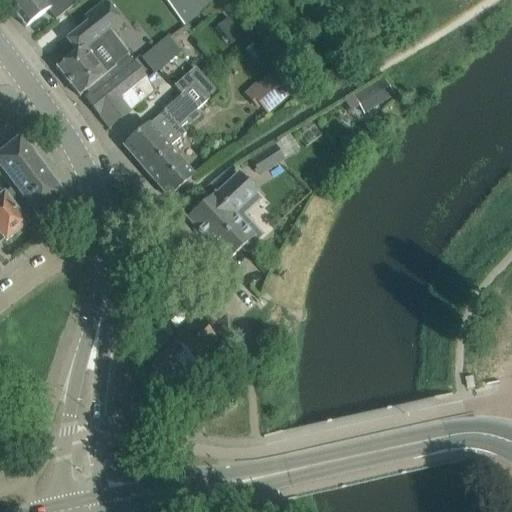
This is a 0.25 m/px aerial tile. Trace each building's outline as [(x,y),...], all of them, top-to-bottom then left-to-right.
[(4,0),(25,28),(48,11),(55,21),(80,0),(4,0)] [(169,0),(167,2),(185,25),(216,0),(169,0)] [(56,68),(79,98),(86,92),(89,96),(125,69),(102,39),(122,24),(105,2),(84,19),(88,23),(66,40),(76,53),(56,68)] [(142,59),(153,73),(180,53),(168,38),(142,59)] [(109,128),(125,116),(153,94),(146,79),(133,62),(125,69),(89,96),(86,99),(100,118),(101,117),(109,128)] [(288,96),(270,76),(251,93),(268,113),(288,96)] [(383,80),(353,98),(363,116),(394,98),(383,80)] [(137,164),(143,171),(169,149),(185,134),(178,127),(208,100),(194,83),(163,111),(164,112),(149,126),(148,124),(122,147),(125,150),(126,148),(139,162),(137,164)] [(64,197),(19,139),(3,152),(0,154),(0,191),(22,220),(32,212),(37,218),(52,206),(54,209),(63,202),(61,199),(64,197)] [(274,147),(255,159),(250,162),(259,175),(272,167),(283,160),(274,147)] [(193,176),(180,161),(169,149),(143,171),(168,199),(193,176)] [(187,217),(186,218),(226,263),(241,249),(244,253),(256,241),(232,215),(256,194),(238,174),(215,196),(214,195),(187,218),(187,217)] [(22,220),(0,191),(0,243),(4,241),(5,242),(26,226),(22,220)] [(196,321),(150,367),(159,375),(182,351),(195,363),(217,341),(196,321)]
